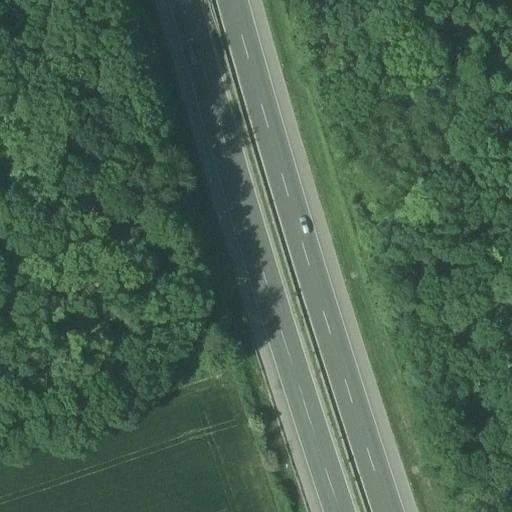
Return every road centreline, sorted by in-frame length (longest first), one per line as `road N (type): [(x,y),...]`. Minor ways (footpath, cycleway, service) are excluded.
road 1 (motorway): [(388,511),(230,0)]
road 2 (motorway): [(182,0),(339,511)]
